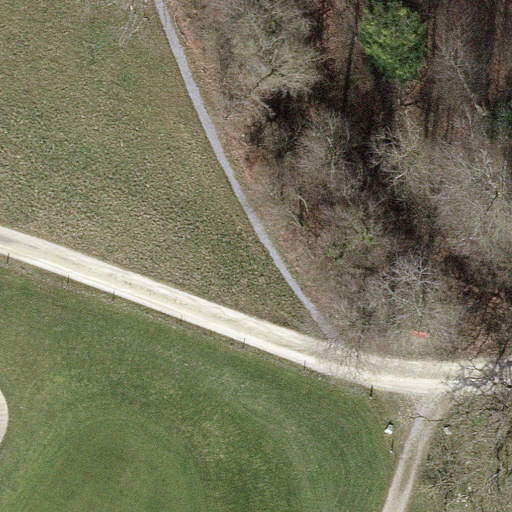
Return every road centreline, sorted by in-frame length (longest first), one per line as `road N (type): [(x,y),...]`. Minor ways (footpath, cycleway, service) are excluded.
road 1 (track): [(320,354),(0,242)]
road 2 (track): [(431,376),(396,511)]
